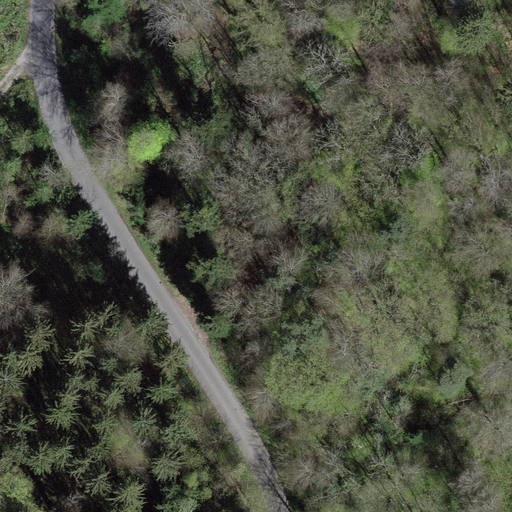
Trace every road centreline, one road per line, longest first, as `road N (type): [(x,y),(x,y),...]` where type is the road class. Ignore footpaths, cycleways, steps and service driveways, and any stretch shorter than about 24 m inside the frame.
road 1 (tertiary): [(41,0),(38,40),(65,137),(248,444),(278,511)]
road 2 (track): [(178,328),(255,269),(290,224),(403,0)]
